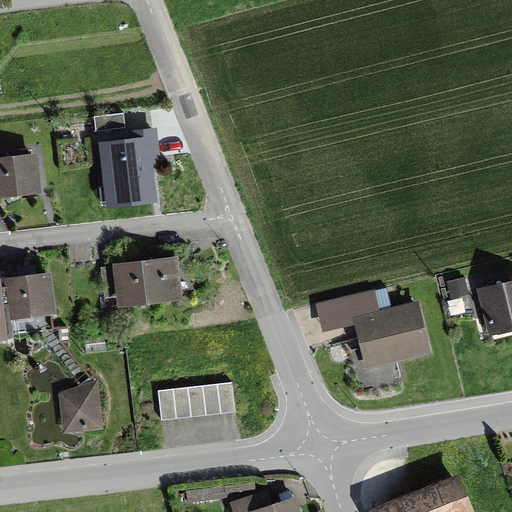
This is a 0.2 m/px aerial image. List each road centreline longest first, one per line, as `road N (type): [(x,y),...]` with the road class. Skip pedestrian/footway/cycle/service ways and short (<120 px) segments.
road 1 (unclassified): [(321,448),(0,489)]
road 2 (unclassified): [(321,448),(230,217)]
road 3 (unclassified): [(230,217),(147,0)]
road 4 (residential): [(230,217),(0,244)]
road 5 (unclassified): [(511,415),(321,448)]
road 6 (track): [(0,110),(177,77)]
